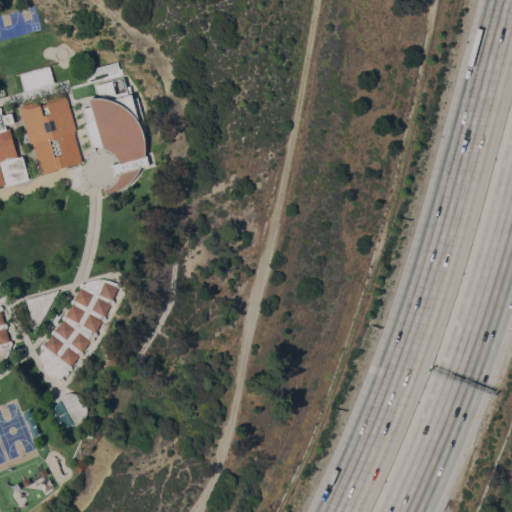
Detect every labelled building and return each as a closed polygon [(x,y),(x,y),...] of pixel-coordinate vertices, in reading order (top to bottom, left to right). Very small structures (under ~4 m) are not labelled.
[(49,65),(54,82),(24,90),(20,73),(49,65)] [(96,85),(112,80),(115,94),(127,91),(128,94),(132,93),(135,103),(139,102),(144,122),(141,123),(142,125),(143,129),(145,135),(146,140),(146,144),(146,150),(145,155),(147,155),(150,164),(142,166),(141,168),(138,173),(134,178),(126,185),(122,188),(117,190),(110,193),(106,194),(104,188),(110,186),(113,184),(116,181),(119,177),(120,172),(115,173),(113,164),(120,162),(119,159),(117,156),(115,153),(111,149),(107,148),(104,147),(104,145),(92,144),(87,123),(88,123),(84,108),(92,106),(90,97),(95,96),(100,96),(96,85)] [(76,130),(73,131),(82,161),(42,173),(34,145),(33,145),(32,143),(31,143),(21,110),(22,110),(20,105),(36,100),(36,102),(40,104),(47,102),(50,98),(49,97),(65,92),(66,97),(67,97),(76,130)] [(9,125),(18,156),(22,155),(29,179),(6,185),(5,183),(5,184),(0,185),(0,107),(2,110),(0,111),(2,115),(11,112),(14,122),(5,125),(5,126),(9,125)] [(117,281),(119,281),(120,281),(121,282),(122,284),(122,285),(121,286),(120,287),(118,287),(114,299),(115,300),(115,301),(115,302),(114,303),(113,304),(112,304),(111,304),(106,315),(106,316),(106,317),(106,318),(105,319),(104,320),(103,320),(97,331),(98,332),(98,333),(97,335),(96,336),(94,336),(95,337),(95,339),(94,340),(94,341),(93,341),(91,341),(83,351),(84,352),(84,353),(83,354),(83,355),(82,355),(81,355),(80,355),(72,365),(73,366),(73,367),(73,368),(72,369),(72,370),(70,370),(69,370),(68,369),(67,370),(70,372),(67,376),(64,374),(63,377),(65,378),(63,381),(62,380),(57,379),(54,378),(51,376),(48,373),(45,370),(43,366),(44,366),(42,363),(41,359),(41,356),(41,351),(42,349),(41,348),(40,347),(41,344),(42,344),(44,344),(45,344),(52,334),(52,332),(52,331),(52,330),(53,329),(54,329),(55,329),(64,319),(63,319),(62,318),(63,316),(63,315),(64,315),(66,315),(72,303),(71,302),(71,300),(72,299),(73,299),(75,298),(81,287),(80,286),(80,285),(80,284),(80,283),(81,283),(82,282),(84,283),(88,281),(92,280),(97,278),(101,278),(104,278),(108,279),(114,281),(117,282),(117,281)] [(59,290),(35,331),(26,299),(59,290)] [(0,305),(1,305),(2,306),(3,307),(3,308),(2,310),(1,310),(4,322),(6,323),(7,324),(8,326),(7,328),(6,328),(9,340),(11,340),(12,341),(13,342),(13,344),(12,345),(11,346),(11,348),(10,351),(8,355),(7,357),(5,359),(4,358),(2,361),(2,362),(0,364),(0,305)] [(62,395),(67,393),(70,392),(73,392),(77,393),(80,394),(82,396),(85,399),(87,402),(88,405),(88,409),(88,413),(87,416),(85,421),(83,422),(81,424),(78,425),(76,426),(60,396),(62,395)]
